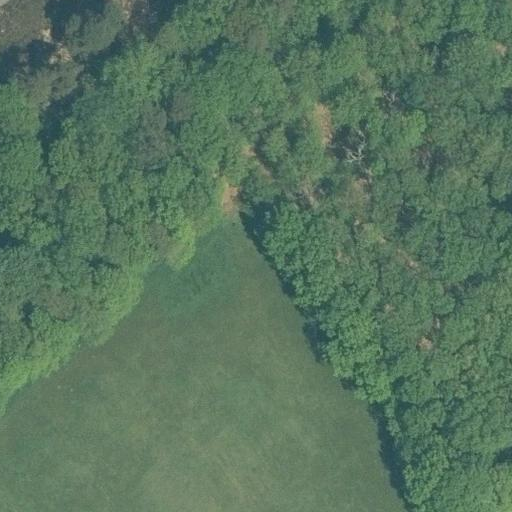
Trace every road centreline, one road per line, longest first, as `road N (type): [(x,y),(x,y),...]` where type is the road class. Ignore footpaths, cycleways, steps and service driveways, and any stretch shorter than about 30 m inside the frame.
road 1 (track): [(511,88),(469,64),(416,59),(152,94)]
road 2 (track): [(0,256),(152,94)]
road 3 (track): [(152,94),(57,114),(0,100)]
